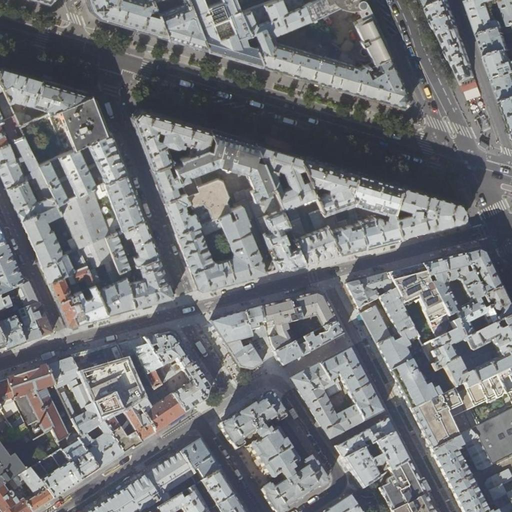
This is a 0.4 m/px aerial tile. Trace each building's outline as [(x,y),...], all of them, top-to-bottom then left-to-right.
[(85,0),(89,9),(92,12),(98,18),(113,22),(166,38),(156,14),(156,12),(153,13),(153,15),(146,13),(147,10),(154,7),(152,3),(150,0),(85,0)] [(234,0),(150,0),(152,3),(160,0),(186,0),(206,50),(213,52),(253,64),(259,66),(260,63),(253,46),(248,34),(239,12),(234,0)] [(186,0),(177,0),(179,5),(156,14),(166,38),(178,41),(206,50),(186,0)] [(300,0),(272,0),(239,12),(248,34),(253,33),(258,45),(253,46),(260,63),(259,66),(261,66),(276,70),(339,89),(401,108),(405,103),(409,98),(391,59),(389,55),(370,63),(372,67),(374,66),(376,69),(369,73),(366,65),(364,66),(362,65),(362,66),(360,66),(357,67),(354,65),(355,60),(341,50),(339,61),(272,41),(270,35),(307,20),(300,0)] [(362,0),(300,0),(307,20),(339,6),(344,8),(349,8),(358,7),(362,5),(363,3),(363,2),(362,0)] [(423,0),(428,10),(448,1),(447,0),(423,0)] [(511,0),(475,0),(466,3),(472,19),(478,37),(503,28),(502,26),(501,26),(500,23),(498,22),(494,23),(490,12),(492,11),(491,8),(497,6),(502,20),(506,21),(508,27),(511,25),(511,0)] [(448,1),(428,10),(447,49),(463,82),(474,78),(450,8),(448,1)] [(351,23),(370,63),(389,55),(386,49),(384,44),(370,15),(351,23)] [(511,25),(508,27),(503,28),(478,37),(482,47),(486,60),(511,50),(511,43),(507,46),(503,35),(511,32),(511,25)] [(511,50),(486,60),(489,67),(494,81),(511,74),(511,50)] [(0,85),(1,89),(4,93),(8,103),(13,100),(31,106),(35,90),(37,91),(41,79),(21,73),(0,67),(0,85)] [(511,100),(511,74),(494,81),(498,92),(502,104),(511,100)] [(55,83),(41,79),(37,91),(35,90),(31,106),(46,110),(48,114),(90,94),(89,94),(55,83)] [(464,87),(469,101),(483,97),(478,83),(464,87)] [(14,116),(8,103),(4,93),(0,95),(0,105),(6,119),(14,116)] [(90,94),(48,114),(64,153),(107,133),(100,114),(94,99),(90,94)] [(511,100),(502,104),(511,132),(511,100)] [(151,169),(171,162),(205,149),(209,150),(213,140),(208,129),(174,118),(139,108),(135,112),(131,117),(140,142),(151,169)] [(25,115),(16,119),(19,125),(19,127),(21,126),(25,115)] [(29,116),(25,115),(21,126),(31,121),(29,116)] [(16,119),(14,116),(6,119),(2,121),(0,122),(0,145),(7,143),(2,133),(6,132),(9,139),(11,138),(12,140),(18,138),(13,128),(19,125),(16,119)] [(234,136),(208,129),(213,140),(209,150),(205,149),(171,162),(184,193),(188,202),(193,213),(198,224),(229,211),(225,202),(228,197),(221,180),(216,178),(208,182),(207,178),(194,183),(191,175),(217,165),(222,167),(221,168),(225,169),(225,168),(246,174),(252,190),(249,191),(248,189),(233,195),(238,207),(241,206),(274,192),(253,142),(249,141),(234,136)] [(110,132),(107,133),(64,153),(37,166),(41,173),(56,204),(125,173),(118,153),(110,132)] [(23,135),(20,137),(18,138),(12,140),(7,143),(0,145),(0,174),(6,188),(25,180),(29,178),(41,173),(37,166),(23,135)] [(314,196),(311,188),(298,155),(294,154),(253,142),(274,192),(303,263),(320,258),(338,254),(320,209),(308,214),(315,231),(305,235),(293,205),(314,196)] [(311,188),(317,186),(324,188),(324,193),(314,196),(320,209),(338,254),(347,251),(364,247),(357,220),(353,204),(349,191),(355,172),(349,170),(298,155),(311,188)] [(171,162),(151,169),(157,186),(163,201),(184,193),(171,162)] [(367,176),(355,172),(349,191),(353,204),(385,213),(384,216),(385,218),(375,215),(357,220),(364,247),(385,241),(399,237),(392,211),(400,185),(367,176)] [(56,204),(41,173),(29,178),(40,201),(36,203),(25,180),(6,188),(13,203),(20,220),(56,204)] [(133,194),(125,173),(56,204),(77,249),(104,237),(143,219),(133,194)] [(463,218),(465,214),(460,203),(421,192),(400,185),(392,211),(399,237),(419,232),(462,221),(463,218)] [(303,263),(274,192),(241,206),(247,220),(254,217),(276,268),(276,270),(303,263)] [(184,193),(163,201),(169,217),(175,234),(198,224),(193,213),(188,215),(188,214),(186,213),(183,205),(185,205),(185,204),(188,202),(184,193)] [(77,249),(56,204),(20,220),(31,244),(40,265),(77,249)] [(229,211),(198,224),(175,234),(185,258),(195,286),(196,288),(200,290),(221,284),(238,280),(267,272),(266,271),(246,223),(248,222),(247,220),(241,206),(238,207),(229,211)] [(128,268),(138,264),(157,256),(150,237),(143,219),(104,237),(117,272),(123,270),(128,268)] [(133,308),(123,270),(117,272),(104,237),(77,249),(84,266),(107,314),(126,310),(133,308)] [(29,282),(17,274),(12,262),(4,244),(0,245),(0,295),(4,294),(29,282)] [(66,273),(84,266),(77,249),(40,265),(43,272),(47,281),(66,273)] [(461,254),(470,273),(475,271),(482,285),(478,287),(482,296),(500,287),(496,279),(484,253),(480,251),(477,249),(461,254)] [(461,254),(446,258),(419,265),(449,323),(449,322),(455,320),(462,339),(482,329),(481,327),(471,331),(467,322),(474,319),(475,321),(482,318),(486,327),(495,323),(492,316),(490,312),(482,296),(478,287),(474,280),(471,274),(470,273),(461,254)] [(164,274),(157,256),(138,264),(142,279),(129,283),(127,276),(130,275),(128,268),(123,270),(133,308),(153,302),(172,297),(172,296),(164,274)] [(394,290),(402,308),(416,300),(434,339),(445,333),(448,323),(449,323),(419,265),(414,266),(386,274),(394,290)] [(84,266),(66,273),(69,281),(71,286),(72,289),(74,293),(85,320),(96,318),(107,314),(84,266)] [(64,283),(69,281),(66,273),(47,281),(55,299),(66,324),(71,326),(84,321),(85,320),(74,293),(70,294),(64,283)] [(357,309),(378,298),(394,290),(386,274),(366,279),(344,285),(352,300),(357,309)] [(29,282),(4,294),(5,297),(9,305),(12,313),(38,304),(33,292),(29,282)] [(511,311),(508,303),(500,287),(482,296),(490,312),(492,311),(494,311),(495,314),(492,316),(495,323),(511,315),(511,311)] [(402,308),(394,290),(378,298),(397,334),(411,327),(402,308)] [(317,330),(335,321),(327,305),(322,296),(318,294),(315,293),(291,299),(259,308),(264,327),(265,332),(267,339),(269,346),(273,352),(302,338),(315,331),(317,330)] [(0,299),(0,309),(9,305),(5,297),(0,299)] [(38,304),(12,313),(13,314),(24,343),(38,338),(40,338),(36,329),(38,329),(35,321),(44,318),(41,312),(38,304)] [(375,345),(390,338),(374,306),(359,314),(367,329),(375,345)] [(246,311),(244,312),(249,331),(264,327),(259,308),(246,311)] [(239,313),(217,319),(209,321),(219,337),(229,352),(239,367),(251,370),(255,367),(267,359),(274,355),(272,353),(273,352),(269,346),(267,339),(265,332),(264,327),(249,331),(244,312),(239,313)] [(0,339),(4,347),(5,351),(15,347),(24,343),(13,314),(7,316),(9,319),(2,321),(2,319),(0,319),(0,339)] [(434,362),(430,364),(433,371),(442,367),(453,388),(461,383),(464,389),(511,366),(511,315),(495,323),(486,327),(482,329),(462,339),(455,320),(449,322),(449,323),(448,323),(454,329),(445,333),(434,339),(430,341),(434,350),(430,352),(432,357),(435,358),(434,360),(434,362)] [(51,333),(44,318),(35,321),(38,329),(36,329),(40,338),(49,334),(51,333)] [(329,341),(342,334),(339,328),(335,321),(317,330),(320,334),(317,335),(315,331),(302,338),(273,352),(272,353),(274,355),(281,366),(329,341)] [(420,345),(411,327),(397,334),(394,335),(392,337),(390,338),(375,345),(384,362),(393,379),(402,396),(410,411),(441,394),(435,384),(430,387),(429,384),(427,381),(423,384),(421,379),(407,352),(420,345)] [(192,363),(180,345),(173,335),(169,333),(166,332),(141,338),(165,380),(192,363)] [(128,342),(116,345),(124,363),(134,358),(150,387),(149,388),(146,387),(144,386),(142,386),(140,387),(138,388),(136,390),(139,399),(164,383),(166,381),(165,380),(141,338),(128,342)] [(106,348),(70,359),(81,382),(82,384),(99,419),(109,413),(111,415),(121,411),(120,411),(134,402),(139,399),(136,390),(124,363),(116,345),(106,348)] [(382,411),(367,382),(349,348),(321,362),(296,375),(290,379),(306,404),(321,428),(329,439),(346,430),(372,417),(382,411)] [(96,470),(109,462),(122,454),(101,424),(99,419),(82,384),(81,382),(70,359),(57,363),(46,367),(53,385),(55,391),(56,391),(75,431),(79,437),(76,439),(96,470)] [(199,375),(192,363),(165,380),(166,381),(164,383),(184,413),(194,406),(205,400),(207,387),(199,375)] [(511,366),(464,389),(482,424),(511,408),(511,366)] [(9,379),(5,380),(12,399),(24,424),(33,440),(50,430),(56,443),(66,436),(43,388),(53,385),(46,367),(9,379)] [(0,381),(0,411),(13,430),(24,424),(12,399),(5,380),(0,381)] [(164,383),(139,399),(134,402),(154,433),(167,425),(184,413),(164,383)] [(473,428),(456,394),(453,388),(441,394),(410,411),(413,417),(430,450),(470,430),(473,428)] [(244,409),(219,426),(226,438),(234,450),(243,444),(240,440),(252,433),(257,440),(248,446),(252,452),(266,473),(270,479),(279,473),(281,477),(269,485),(269,484),(260,490),(266,500),(274,511),(277,511),(300,497),(326,481),(319,470),(275,403),(269,393),(244,409)] [(154,433),(134,402),(120,411),(121,411),(111,415),(109,413),(99,419),(101,424),(122,454),(133,446),(154,433)] [(511,454),(511,408),(482,424),(474,428),(473,428),(470,430),(477,435),(492,465),(511,454)] [(369,442),(370,445),(393,433),(390,427),(386,420),(373,426),(350,438),(334,447),(337,452),(342,460),(364,448),(362,444),(368,441),(369,442)] [(33,440),(24,424),(13,430),(0,437),(0,486),(8,482),(25,471),(12,454),(33,440)] [(494,511),(486,511),(454,448),(461,445),(463,450),(466,448),(477,470),(482,471),(492,466),(492,465),(477,435),(470,430),(430,450),(452,492),(462,511),(511,511),(511,490),(507,494),(502,485),(511,480),(511,477),(508,469),(497,475),(497,474),(486,479),(484,484),(486,488),(483,490),(490,505),(493,503),(496,508),(493,509),(495,511),(494,511)] [(75,431),(66,436),(56,443),(59,449),(80,481),(87,476),(96,470),(76,439),(79,437),(75,431)] [(393,433),(370,445),(364,448),(342,460),(351,473),(360,488),(361,489),(365,486),(382,474),(381,472),(376,474),(373,467),(375,466),(377,467),(379,467),(380,466),(381,465),(385,473),(388,471),(407,461),(400,446),(393,433)] [(188,446),(178,452),(191,472),(195,470),(196,472),(195,472),(196,473),(201,481),(218,471),(207,454),(198,440),(188,446)] [(28,469),(51,500),(65,491),(80,481),(59,449),(28,469)] [(192,474),(191,472),(178,452),(161,464),(133,482),(98,505),(86,511),(148,511),(155,508),(178,495),(186,490),(192,487),(196,484),(191,475),(192,474)] [(425,494),(415,476),(407,461),(388,471),(393,481),(378,488),(391,511),(425,494)] [(28,469),(25,471),(8,482),(11,486),(14,490),(30,511),(32,511),(36,510),(45,504),(49,501),(51,500),(28,469)] [(225,482),(218,471),(201,481),(199,482),(214,506),(233,495),(225,482)] [(8,488),(11,486),(8,482),(0,486),(0,511),(30,511),(14,490),(9,493),(9,492),(8,492),(6,493),(3,488),(7,486),(8,488)] [(197,496),(192,487),(186,490),(189,494),(180,499),(178,495),(155,508),(156,511),(173,511),(179,508),(181,511),(203,511),(206,510),(202,505),(205,503),(205,501),(201,494),(197,496)] [(433,511),(425,494),(391,511),(390,511),(433,511)] [(244,511),(241,507),(233,495),(214,506),(218,511),(244,511)] [(332,507),(323,511),(358,511),(348,496),(345,498),(332,507)]
